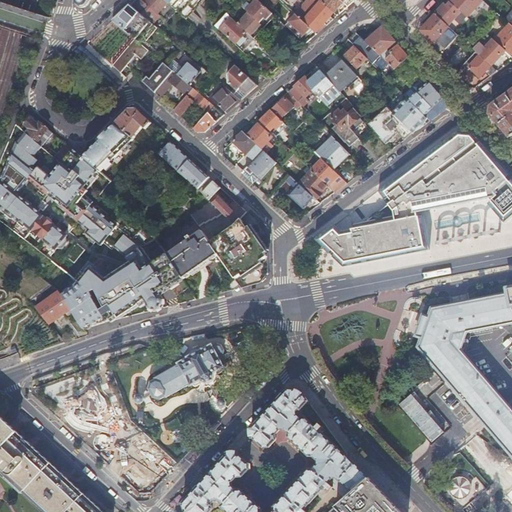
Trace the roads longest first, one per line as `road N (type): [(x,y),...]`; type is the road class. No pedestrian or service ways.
road 1 (residential): [(202,150),(135,94),(88,132),(46,114),(37,91),(60,29)]
road 2 (tertiary): [(6,376),(123,331),(278,302)]
road 3 (tertiary): [(278,302),(511,256)]
road 4 (residential): [(386,13),(350,19),(202,150)]
road 5 (residential): [(280,247),(468,109)]
road 6 (residential): [(297,358),(155,511)]
road 7 (residential): [(434,511),(297,358)]
road 8 (residential): [(6,376),(14,394),(144,511)]
road 9 (residential): [(280,247),(278,222),(202,150)]
road 10 (residential): [(386,13),(468,109)]
